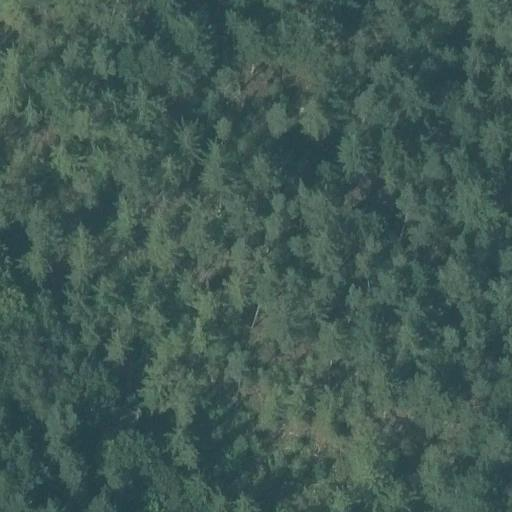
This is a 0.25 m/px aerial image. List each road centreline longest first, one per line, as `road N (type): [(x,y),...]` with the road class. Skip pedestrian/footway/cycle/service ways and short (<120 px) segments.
road 1 (track): [(511,227),(352,0)]
road 2 (track): [(158,511),(0,291)]
